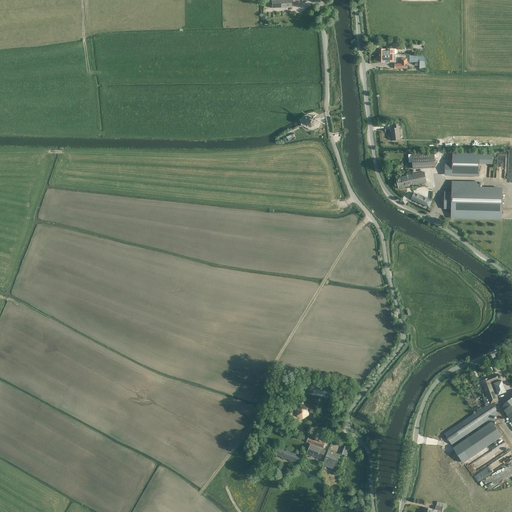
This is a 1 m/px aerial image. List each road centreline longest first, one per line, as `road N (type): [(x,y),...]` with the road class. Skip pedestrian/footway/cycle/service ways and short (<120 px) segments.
road 1 (unclassified): [(374,511),(369,461),(347,427),(348,413),(403,333),(381,234),(351,194),(334,144),(317,0)]
road 2 (track): [(337,203),(321,164),(309,156),(0,151)]
road 3 (unclassified): [(511,281),(384,188),(353,0)]
road 4 (track): [(370,217),(270,367),(253,422),(199,493)]
road 5 (track): [(256,413),(169,385),(0,296)]
road 6 (unclassified): [(401,511),(427,394),(452,371),(511,340)]
